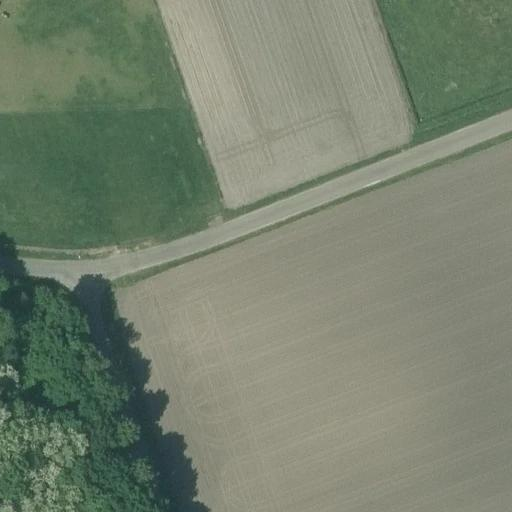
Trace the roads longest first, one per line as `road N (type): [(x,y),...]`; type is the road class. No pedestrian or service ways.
road 1 (unclassified): [(511,112),(236,230),(78,273)]
road 2 (unclassified): [(161,511),(78,273)]
